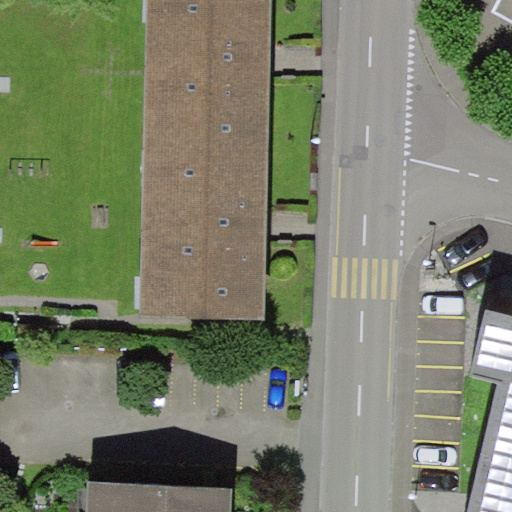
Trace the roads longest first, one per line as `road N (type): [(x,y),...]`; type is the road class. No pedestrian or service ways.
road 1 (tertiary): [(358,511),(377,137)]
road 2 (residential): [(377,137),(511,170)]
road 3 (tertiary): [(377,137),(381,0)]
